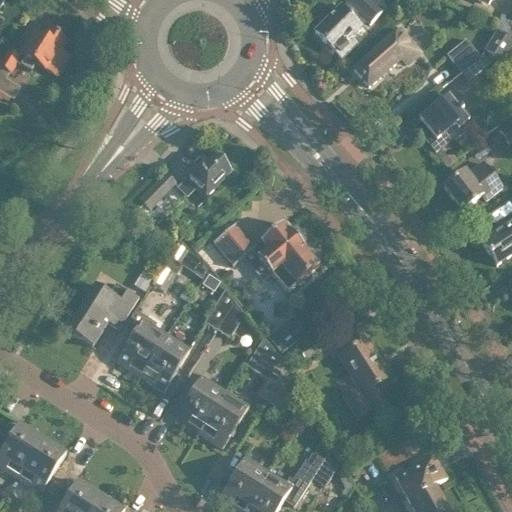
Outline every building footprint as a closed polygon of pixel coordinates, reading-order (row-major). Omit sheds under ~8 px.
[(338,5),(313,31),(313,32),(332,51),(337,56),(339,58),(354,43),(349,38),(360,27),(359,26),(363,21),(367,24),(381,10),(371,0),(341,0),(345,3),(340,7),(338,5)] [(511,20),(498,14),(492,28),(508,37),(511,27),(511,20)] [(65,40),(47,29),(41,38),(33,33),(17,58),(7,51),(0,61),(0,91),(11,99),(19,87),(4,78),(15,62),(29,72),(34,64),(55,77),(69,55),(60,49),(65,40)] [(353,69),(368,86),(402,57),(406,62),(419,51),(400,29),(353,69)] [(495,31),(483,50),(500,60),(511,41),(495,31)] [(459,72),(479,55),(476,54),(462,36),(442,52),(459,72)] [(479,55),(459,72),(466,81),(486,64),(479,55)] [(458,130),(456,126),(467,118),(458,107),(447,94),(418,118),(425,126),(417,132),(433,153),(439,148),(459,131),(458,130)] [(511,134),(511,116),(501,126),(494,131),(503,141),(511,134)] [(439,148),(433,153),(445,167),(451,162),(445,156),(439,148)] [(186,178),(177,188),(185,196),(194,186),(203,195),(228,170),(226,169),(228,167),(219,158),(217,160),(211,154),(205,159),(201,155),(182,174),(186,178)] [(442,187),(460,210),(481,194),(484,197),(498,186),(481,163),(466,174),(463,170),(442,187)] [(139,199),(148,208),(174,182),(164,173),(139,199)] [(126,219),(137,230),(148,220),(136,209),(126,219)] [(481,245),(495,266),(511,254),(511,216),(486,234),(490,239),(481,245)] [(235,222),(210,243),(230,267),(250,250),(256,257),(255,258),(269,275),(270,274),(285,292),(317,265),(281,223),(254,245),(235,222)] [(182,269),(192,254),(178,239),(146,290),(162,301),(182,269)] [(141,271),(132,285),(144,292),(149,284),(150,283),(153,278),(141,271)] [(217,282),(206,275),(201,283),(212,290),(217,282)] [(65,330),(91,347),(106,323),(116,329),(137,297),(115,283),(108,294),(94,285),(65,330)] [(233,301),(224,289),(202,322),(214,330),(233,301)] [(227,338),(243,313),(233,301),(214,330),(227,338)] [(138,376),(163,336),(140,321),(115,362),(138,376)] [(359,385),(342,397),(357,420),(374,409),(376,415),(390,407),(375,384),(385,378),(379,369),(383,367),(357,324),(343,333),(351,346),(339,353),(348,368),(359,385)] [(292,343),(278,326),(265,337),(279,354),(292,343)] [(317,334),(296,349),(303,361),(325,345),(317,334)] [(187,351),(163,336),(138,376),(161,391),(187,351)] [(262,338),(244,365),(262,377),(252,393),(265,401),(284,370),(276,356),(262,338)] [(284,370),(265,401),(278,408),(293,384),(284,370)] [(196,434),(204,422),(221,394),(198,379),(173,419),(196,434)] [(221,394),(204,422),(196,434),(220,448),(245,408),(221,394)] [(0,468),(15,478),(41,437),(17,423),(6,442),(0,438),(0,468)] [(64,452),(41,437),(15,478),(39,493),(64,452)] [(338,463),(330,448),(326,454),(310,479),(323,486),(338,463)] [(267,474),(242,511),(275,511),(283,501),(293,507),(310,479),(326,454),(321,451),(310,453),(305,460),(304,459),(291,479),(288,477),(283,484),(267,474)] [(446,511),(432,485),(446,477),(433,454),(393,477),(412,511),(446,511)] [(236,511),(242,511),(267,474),(243,459),(217,500),(236,511)] [(55,511),(88,511),(100,495),(76,480),(55,511)] [(122,511),(124,510),(100,495),(88,511),(122,511)]
